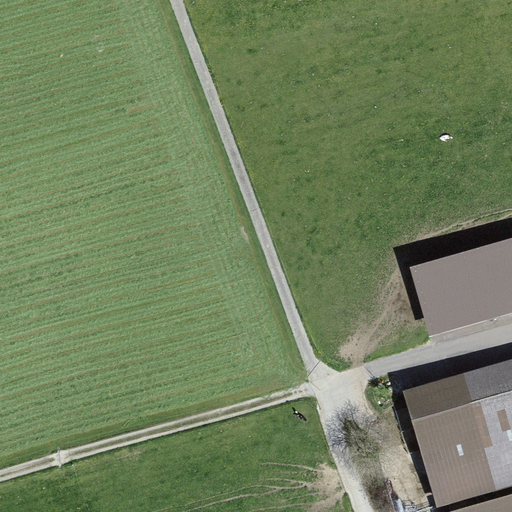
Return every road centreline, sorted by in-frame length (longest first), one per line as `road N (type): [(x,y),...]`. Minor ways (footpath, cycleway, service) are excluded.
road 1 (track): [(175,0),(364,511)]
road 2 (track): [(0,476),(318,389)]
road 3 (residential): [(318,389),(511,330)]
